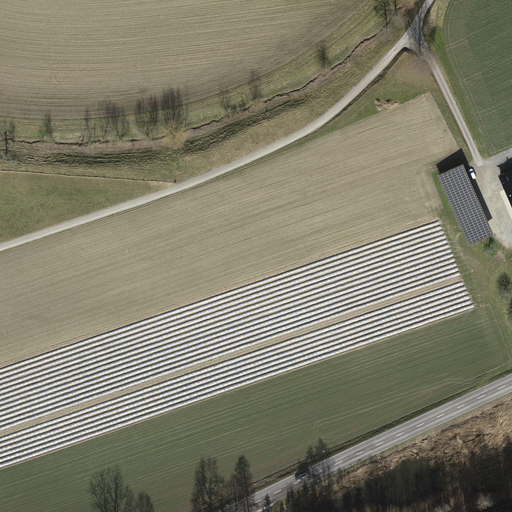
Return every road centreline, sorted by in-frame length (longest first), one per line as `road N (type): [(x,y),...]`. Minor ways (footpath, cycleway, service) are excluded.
road 1 (track): [(0,249),(188,185),(294,138),(346,102),(413,28)]
road 2 (tertiary): [(511,383),(238,511)]
road 3 (track): [(413,28),(511,233)]
